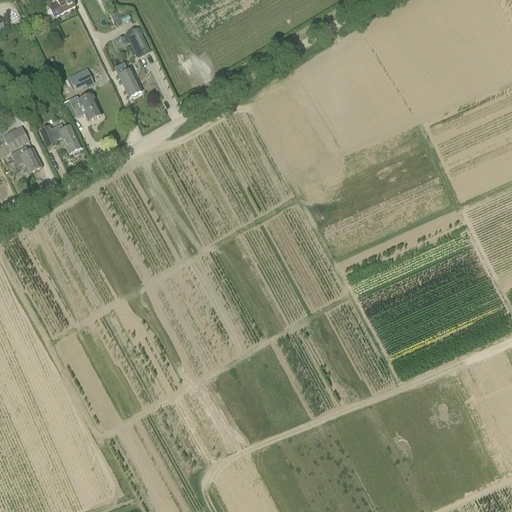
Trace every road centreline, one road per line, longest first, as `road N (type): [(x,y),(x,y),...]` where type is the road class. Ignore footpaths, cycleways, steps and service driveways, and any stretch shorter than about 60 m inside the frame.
road 1 (unclassified): [(144,144),(382,0)]
road 2 (unclassified): [(0,232),(144,144)]
road 3 (unclassified): [(144,144),(76,0)]
